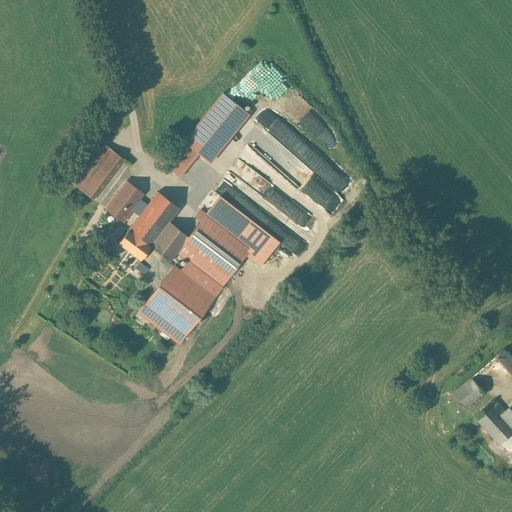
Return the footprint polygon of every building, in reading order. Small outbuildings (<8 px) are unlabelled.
[(251,117),(225,95),(186,143),(212,163),(251,117)] [(248,142),(302,191),(307,185),(304,182),(309,177),(283,154),(287,149),(276,140),(275,141),(260,128),(248,142)] [(130,164),(106,145),(76,184),(100,203),(130,164)] [(147,196),(129,182),(106,211),(132,230),(125,239),(138,248),(145,253),(154,258),(167,265),(179,251),(190,260),(180,271),(172,265),(134,313),(177,345),(253,248),(203,210),(197,218),(201,221),(187,238),(169,226),(183,211),(160,193),(151,205),(144,199),(147,196)] [(269,199),(276,208),(287,200),(280,191),(269,199)] [(119,235),(110,245),(137,265),(145,253),(138,248),(119,235)] [(511,358),(505,350),(497,357),(511,374),(511,358)] [(484,393),(472,378),(454,393),(466,408),(484,393)] [(495,401),(475,418),(500,446),(511,434),(511,404),(505,411),(495,401)]
